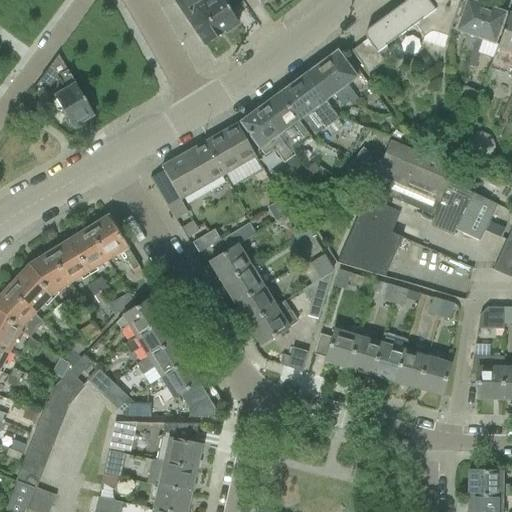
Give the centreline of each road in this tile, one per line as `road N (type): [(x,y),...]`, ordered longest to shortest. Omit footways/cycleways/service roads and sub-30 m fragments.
road 1 (residential): [(255,389),(119,157)]
road 2 (residential): [(436,440),(335,420),(255,389)]
road 3 (residential): [(436,440),(468,314),(486,299),(511,300)]
road 4 (tertiary): [(206,104),(350,0)]
road 5 (tertiary): [(0,235),(119,157)]
road 6 (residential): [(0,110),(82,0)]
road 7 (residential): [(230,511),(255,389)]
road 8 (residential): [(206,104),(139,0)]
